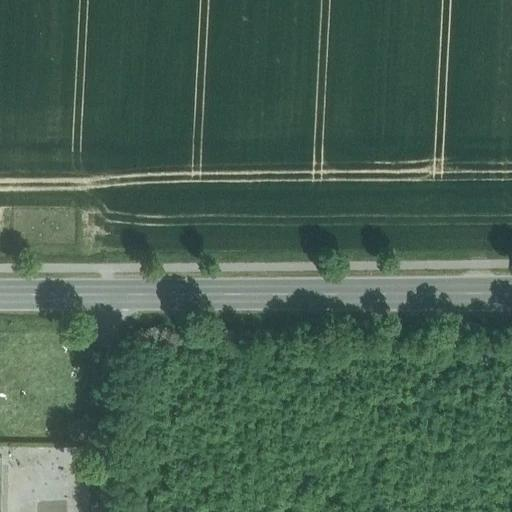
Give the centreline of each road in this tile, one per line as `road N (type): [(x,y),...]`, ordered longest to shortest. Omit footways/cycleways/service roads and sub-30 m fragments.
road 1 (primary): [(0,293),(511,292)]
road 2 (track): [(115,293),(113,511)]
